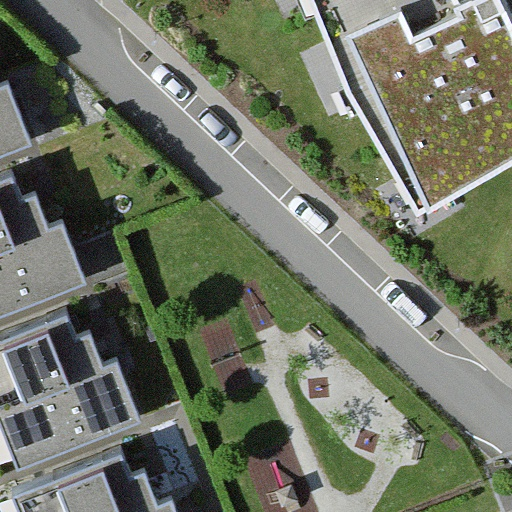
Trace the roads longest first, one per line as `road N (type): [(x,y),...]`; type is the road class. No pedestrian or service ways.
road 1 (residential): [(44,0),(511,432)]
road 2 (unknown): [(366,242),(511,167)]
